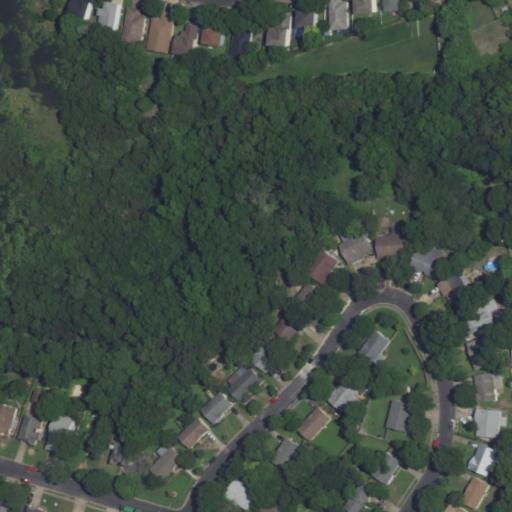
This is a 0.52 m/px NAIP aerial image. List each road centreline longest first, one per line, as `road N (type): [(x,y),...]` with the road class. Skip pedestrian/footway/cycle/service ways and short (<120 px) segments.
road 1 (residential): [(404,511),(439,460),(446,414),(441,372),(414,311),(384,295),(354,308),(302,382),(209,475),(190,511)]
road 2 (residential): [(152,511),(0,465)]
